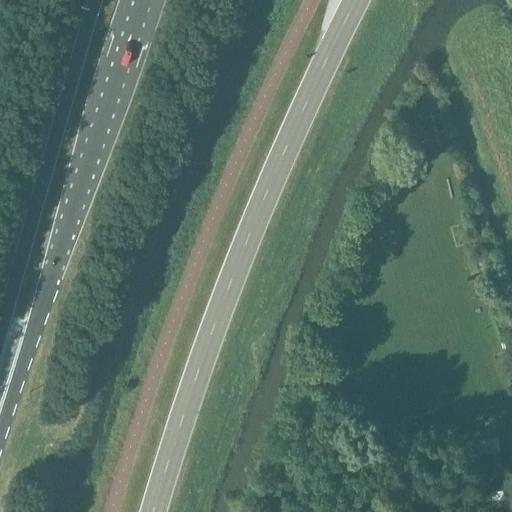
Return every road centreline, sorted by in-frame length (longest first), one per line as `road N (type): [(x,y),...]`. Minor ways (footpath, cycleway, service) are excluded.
road 1 (secondary): [(154,511),(245,249),(359,0)]
road 2 (primary): [(0,431),(145,0)]
road 3 (primary): [(98,0),(0,350)]
